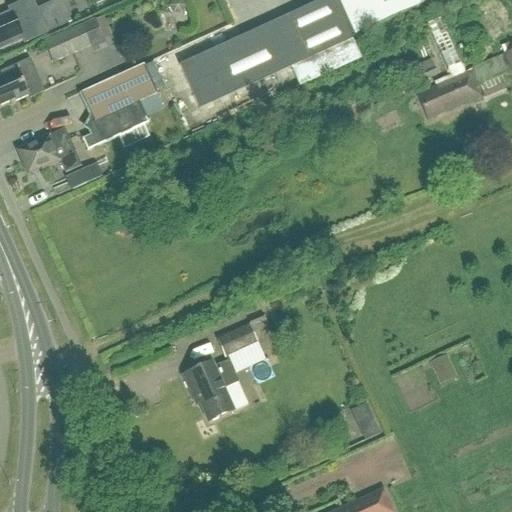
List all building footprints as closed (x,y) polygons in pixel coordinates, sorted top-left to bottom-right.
[(0,50),(22,40),(24,44),(47,34),(46,33),(49,32),(68,24),(71,23),(70,22),(68,23),(60,6),(57,1),(52,3),(52,2),(38,9),(39,9),(36,10),(31,0),(28,0),(8,10),(10,14),(0,17),(0,50)] [(321,0),(177,65),(198,111),(352,41),(351,38),(436,0),(321,0)] [(91,49),(104,43),(99,33),(108,29),(102,17),(43,43),(53,64),(90,48),(91,49)] [(445,17),(432,23),(457,72),(469,65),(445,17)] [(511,51),(501,56),(465,71),(466,74),(419,93),(430,120),(481,99),(478,92),(509,79),(511,86),(511,51)] [(29,101),(44,94),(30,60),(0,73),(0,74),(1,78),(0,78),(0,107),(13,102),(14,104),(28,98),(29,101)] [(143,66),(142,67),(79,96),(96,134),(82,141),(86,152),(118,138),(123,149),(148,138),(143,127),(147,125),(144,119),(162,111),(154,94),(156,93),(143,66)] [(81,169),(66,132),(50,138),(50,137),(35,143),(36,146),(19,153),(28,174),(42,168),(43,171),(60,163),(65,176),(81,169)] [(58,168),(38,177),(48,198),(68,189),(58,168)] [(82,174),(67,181),(73,192),(87,186),(82,174)] [(224,360),(257,345),(249,326),(216,340),(224,360)] [(239,386),(229,364),(214,370),(212,366),(184,378),(193,400),(197,398),(208,425),(233,415),(224,393),(239,386)] [(375,422),(360,429),(367,443),(382,436),(375,422)] [(391,511),(382,493),(340,511),(391,511)]
